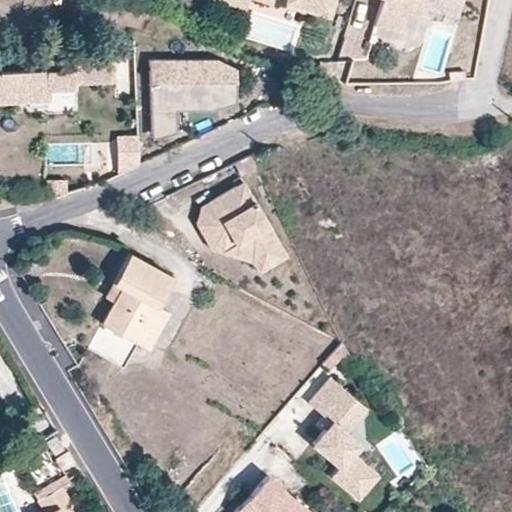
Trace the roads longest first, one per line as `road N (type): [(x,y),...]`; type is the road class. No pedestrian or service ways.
road 1 (residential): [(511,102),(447,111),(303,106),(252,117),(0,237)]
road 2 (residential): [(0,293),(132,511)]
road 3 (unknown): [(200,511),(290,427)]
